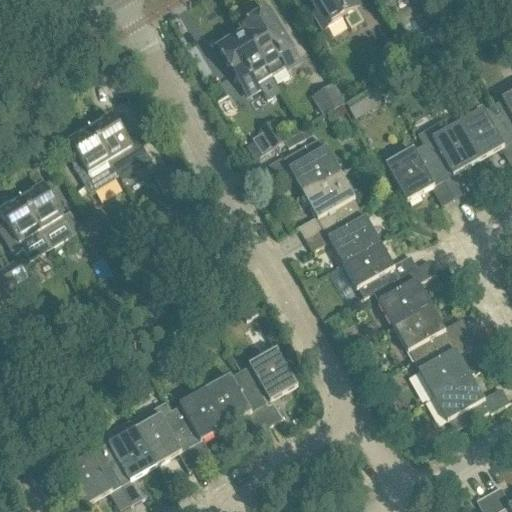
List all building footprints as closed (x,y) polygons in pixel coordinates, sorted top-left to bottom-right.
[(316,18),(325,33),(343,22),(351,34),(363,26),(346,0),(310,0),(320,15),(316,18)] [(486,0),(460,0),(476,25),(495,14),(486,0)] [(258,25),(243,34),(265,71),(272,82),(286,73),(297,66),(268,19),(266,15),(256,22),(258,25)] [(407,34),(421,59),(433,52),(419,27),(407,34)] [(243,34),(218,50),(248,99),(259,93),(265,102),(279,94),(272,82),(265,71),(243,34)] [(403,73),(392,54),(377,62),(388,82),(403,73)] [(324,122),(347,107),(334,87),(312,101),(324,122)] [(376,91),(346,109),(356,125),(385,107),(376,91)] [(511,100),(493,111),(511,142),(511,100)] [(458,131),(478,165),(501,152),(511,171),(511,170),(511,142),(493,111),(458,131)] [(102,124),(90,131),(119,178),(131,171),(126,163),(135,157),(112,121),(103,126),(102,124)] [(264,138),(253,145),(262,160),(274,153),(285,147),(272,126),(261,133),(264,138)] [(79,141),(69,147),(82,169),(85,174),(81,176),(78,171),(74,174),(90,198),(120,181),(119,178),(90,131),(78,139),(79,141)] [(458,131),(444,139),(424,150),(454,203),(466,197),(455,178),(478,165),(458,131)] [(289,154),(313,140),(309,132),(285,147),(289,154)] [(284,161),(265,172),(274,186),(292,176),(305,198),(339,179),(319,143),(285,163),(284,161)] [(389,170),(409,205),(432,192),(442,210),(454,203),(424,150),(389,170)] [(176,169),(154,183),(170,208),(192,195),(176,169)] [(318,221),(299,233),(306,245),(360,214),(339,179),(305,198),(318,221)] [(21,201),(53,254),(82,236),(93,254),(104,248),(89,222),(78,229),(70,217),(63,221),(44,190),(34,196),(33,194),(21,201)] [(0,234),(0,238),(14,262),(23,256),(30,268),(53,254),(21,201),(8,209),(9,211),(0,216),(0,218),(7,230),(0,234)] [(360,214),(306,245),(313,256),(331,246),(344,268),(379,248),(360,214)] [(115,241),(100,216),(89,222),(104,248),(115,241)] [(379,248),(344,268),(364,304),(374,298),(418,273),(412,263),(410,260),(392,271),(379,248)] [(34,291),(18,265),(8,271),(23,297),(34,291)] [(436,278),(429,266),(418,273),(374,298),(394,333),(429,313),(416,289),(436,278)] [(0,276),(0,285),(11,304),(23,297),(8,271),(0,276)] [(259,317),(251,304),(240,311),(247,324),(259,317)] [(429,313),(394,333),(414,367),(468,336),(462,324),(442,335),(429,313)] [(468,336),(414,367),(434,401),(469,381),(456,358),(475,347),(474,346),(468,336)] [(295,390),(275,355),(240,375),(271,429),(284,422),(273,403),(295,390)] [(205,396),(225,431),(249,417),(259,436),(271,429),(240,375),(205,396)] [(469,381),(434,401),(454,436),(489,416),(490,419),(509,408),(501,393),(482,404),(469,381)] [(225,431),(205,396),(171,415),(202,469),(214,462),(203,444),(225,431)] [(136,435),(156,470),(179,457),(190,476),(202,469),(171,415),(136,435)] [(156,470),(136,435),(101,455),(131,509),(145,501),(134,483),(156,470)] [(67,475),(86,510),(109,497),(118,511),(125,511),(131,509),(101,455),(67,475)] [(511,511),(511,510),(501,492),(489,499),(496,511),(511,511)] [(477,506),(480,511),(496,511),(489,499),(477,506)]
